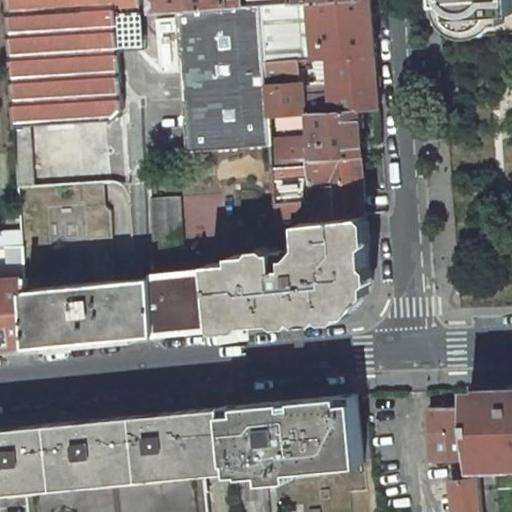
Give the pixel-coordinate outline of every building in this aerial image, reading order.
[(118,6),(141,4),(140,0),(6,0),(9,35),(17,157),(29,156),(27,125),(115,119),(124,110),(118,6)] [(146,9),(151,8),(150,0),(141,0),(142,4),(146,4),(146,9)] [(154,12),(179,10),(262,4),(321,0),(150,0),(151,8),(153,8),(154,12)] [(376,55),(371,0),(321,0),(262,4),(266,63),(299,61),(318,59),(331,58),(376,55)] [(511,0),(438,0),(439,3),(452,2),(453,19),(454,31),(456,32),(464,35),(468,36),(474,36),(473,24),(503,23),(502,3),(511,2),(511,0)] [(440,20),(453,19),(452,2),(439,3),(440,20)] [(189,150),(272,144),(271,135),(270,118),(266,63),(262,4),(179,10),(189,150)] [(380,108),(376,55),(331,58),(333,73),(334,95),(309,97),(310,114),(361,110),(380,108)] [(319,75),(333,73),(331,58),(318,59),(319,75)] [(288,116),(303,115),(299,61),(266,63),(270,118),(288,116)] [(363,155),(361,110),(310,114),(312,135),(302,136),(303,148),(296,149),(297,160),(363,155)] [(289,134),(288,116),(270,118),(271,135),(289,134)] [(284,161),(283,150),(272,151),(273,162),(284,161)] [(367,214),(363,155),(297,160),(284,161),(273,162),(276,200),(277,210),(278,224),(302,221),(367,214)] [(19,188),(31,187),(29,156),(17,157),(19,188)] [(168,251),(184,250),(181,195),(158,196),(152,197),(155,252),(168,251)] [(277,210),(276,200),(268,201),(269,211),(277,210)] [(212,263),(212,269),(216,301),(235,300),(237,324),(346,314),(372,283),(367,214),(302,221),(304,246),(301,248),(236,254),(237,260),(212,263)] [(21,230),(0,231),(0,245),(6,245),(24,244),(21,230)] [(7,265),(8,277),(0,277),(0,347),(31,344),(28,286),(28,278),(27,278),(24,244),(6,245),(7,265)] [(156,271),(169,270),(168,251),(155,252),(156,271)] [(216,301),(212,269),(156,274),(156,277),(159,332),(218,326),(216,301)] [(159,332),(156,277),(34,288),(34,286),(28,286),(31,344),(159,332)] [(218,326),(237,324),(235,300),(216,301),(218,326)] [(511,387),(493,388),(494,422),(491,422),(495,463),(511,462),(511,387)] [(491,422),(494,422),(493,388),(472,389),(471,391),(477,463),(495,463),(491,422)] [(287,399),(260,402),(262,429),(228,432),(231,462),(234,462),(235,473),(246,472),(246,474),(266,473),(295,470),(365,463),(359,393),(303,398),(304,406),(287,407),(287,399)] [(303,398),(287,399),(287,407),(304,406),(303,398)] [(228,432),(262,429),(260,402),(226,405),(228,432)] [(231,462),(228,432),(226,405),(199,408),(205,465),(231,462)] [(469,406),(430,406),(433,461),(472,461),(469,406)] [(205,465),(199,408),(0,426),(0,485),(25,483),(27,511),(208,511),(204,465),(205,465)] [(477,463),(466,464),(468,479),(478,478),(477,464),(477,463)] [(296,479),(295,470),(266,473),(266,481),(296,479)] [(468,479),(453,481),(455,511),(483,511),(481,478),(478,478),(468,479)]
